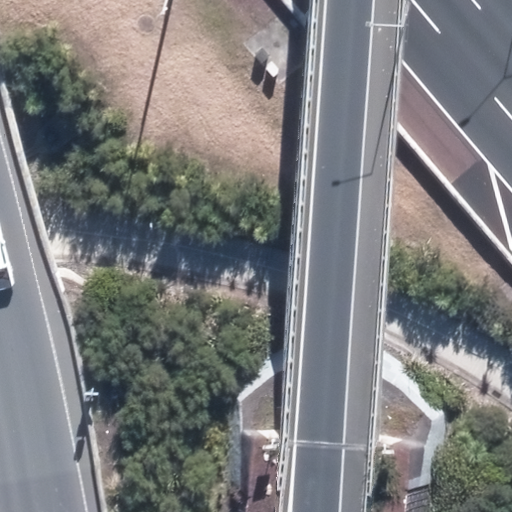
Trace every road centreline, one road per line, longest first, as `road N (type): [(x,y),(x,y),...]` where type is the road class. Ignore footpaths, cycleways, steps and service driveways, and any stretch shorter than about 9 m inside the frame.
road 1 (motorway): [(357,0),(324,511)]
road 2 (motorway): [(41,511),(0,320)]
